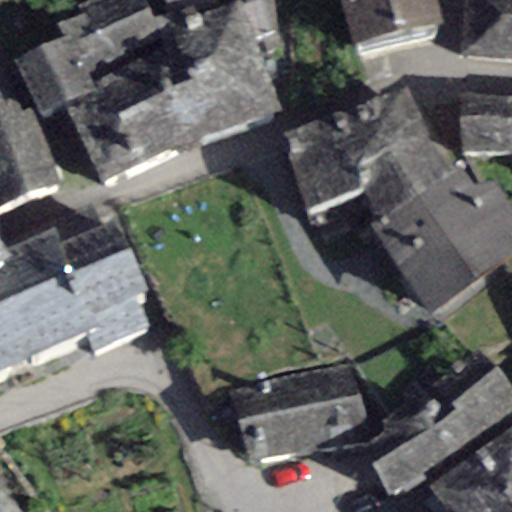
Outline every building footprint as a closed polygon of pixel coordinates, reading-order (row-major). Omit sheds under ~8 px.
[(139,0),(111,0),(67,19),(92,78),(161,48),(139,0)] [(335,0),(351,59),(443,35),(434,0),(335,0)] [(511,0),(464,0),(461,61),(511,63),(511,0)] [(134,173),(281,118),(240,8),(196,25),(204,47),(101,86),(134,173)] [(71,45),(20,65),(61,168),(112,148),(71,45)] [(0,72),(0,218),(58,196),(7,70),(0,72)] [(405,101),(280,151),(309,218),(361,199),(374,226),(448,179),(405,101)] [(511,103),(458,104),(459,154),(511,154),(511,103)] [(448,179),(374,226),(432,317),(511,265),(511,219),(490,185),(463,203),(448,179)] [(0,251),(0,394),(108,345),(103,334),(156,309),(115,220),(60,245),(53,228),(0,251)] [(511,418),(511,405),(478,357),(376,428),(383,438),(359,455),(393,503),(511,418)] [(364,444),(346,368),(235,394),(253,470),(364,444)] [(433,511),(511,511),(511,438),(423,495),(433,511)]
